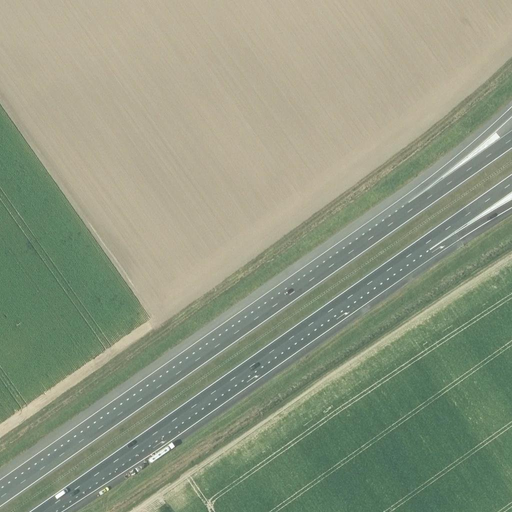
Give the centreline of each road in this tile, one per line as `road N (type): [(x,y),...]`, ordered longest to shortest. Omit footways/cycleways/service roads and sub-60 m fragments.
road 1 (motorway): [(412,208),(0,497)]
road 2 (motorway): [(42,511),(424,244)]
road 3 (motorway): [(511,111),(412,208)]
road 4 (motorway): [(511,139),(412,208)]
